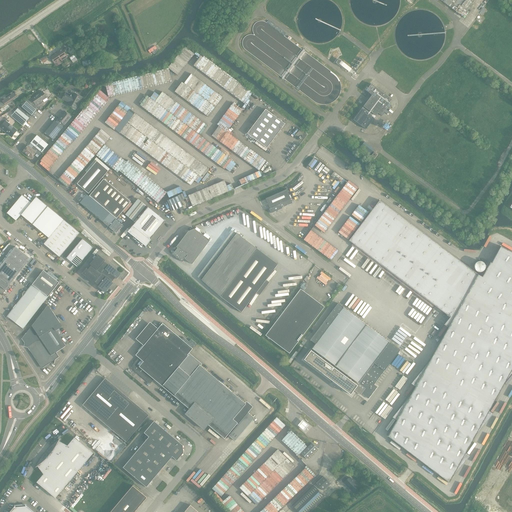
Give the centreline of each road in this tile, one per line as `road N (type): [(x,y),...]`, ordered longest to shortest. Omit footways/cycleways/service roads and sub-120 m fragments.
road 1 (tertiary): [(426,511),(142,269)]
road 2 (unclassified): [(150,511),(201,444),(83,345)]
road 3 (unclassified): [(142,269),(27,168)]
road 4 (unknown): [(99,120),(185,187),(225,171)]
road 5 (unclassified): [(108,311),(0,217)]
road 6 (unclassified): [(346,280),(243,195)]
road 7 (unclassified): [(142,269),(179,223),(243,195)]
road 8 (unknown): [(128,98),(225,171)]
